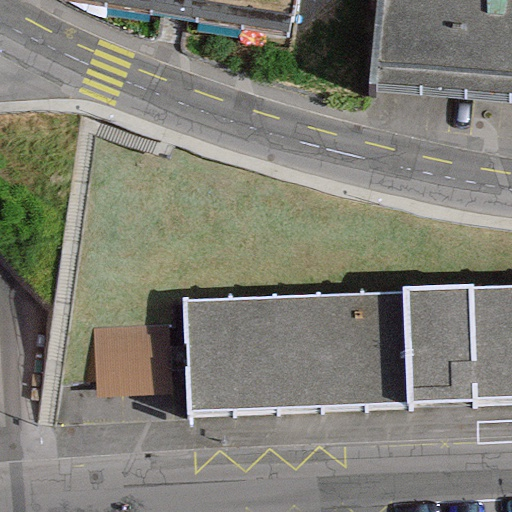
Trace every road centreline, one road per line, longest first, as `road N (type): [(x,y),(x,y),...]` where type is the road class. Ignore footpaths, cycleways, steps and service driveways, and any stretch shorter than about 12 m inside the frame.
road 1 (tertiary): [(0,21),(154,96),(429,174),(511,188)]
road 2 (tertiary): [(54,501),(511,477)]
